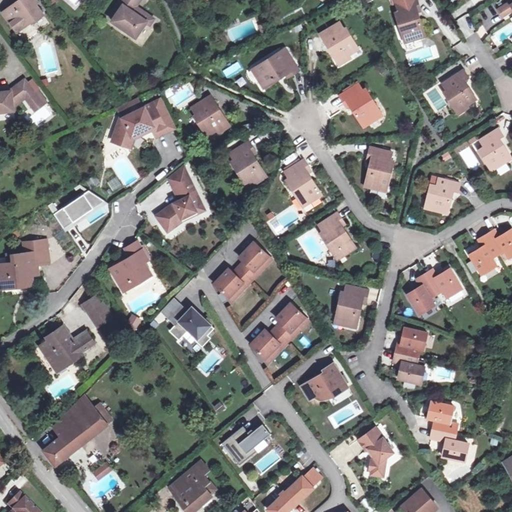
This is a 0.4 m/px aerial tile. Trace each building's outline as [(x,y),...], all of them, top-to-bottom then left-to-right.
[(19,0),(20,1),(4,13),(18,32),(43,13),(36,3),(38,2),(36,0),(19,0)] [(138,35),(148,19),(151,13),(142,7),(138,10),(137,11),(133,9),(136,3),(138,0),(119,0),(114,8),(118,11),(112,20),(138,35)] [(391,13),(398,37),(406,34),(408,40),(421,36),(418,25),(416,26),(415,21),(417,20),(414,12),(412,6),(416,6),(413,0),(391,0),(393,3),(395,11),(391,13)] [(511,6),(511,0),(506,0),(496,7),(501,14),(511,6)] [(466,4),(453,11),(456,17),(469,10),(466,4)] [(456,18),(464,38),(476,33),(468,13),(456,18)] [(321,34),(336,58),(340,55),(344,63),(351,58),(350,56),(360,50),(347,28),(345,30),(340,22),(321,34)] [(261,73),(256,76),(263,88),(278,78),(277,76),(281,74),(282,76),(285,74),(290,71),(292,73),(298,69),(287,50),(280,54),(278,51),(256,65),(261,73)] [(340,55),(336,58),(340,65),(344,63),(340,55)] [(227,78),(242,68),(237,61),(222,71),(227,78)] [(251,68),(256,76),(261,73),(256,65),(251,68)] [(443,91),(453,106),(457,104),(462,111),(469,106),(467,103),(476,97),(469,86),(467,87),(465,84),(467,83),(463,78),(467,75),(462,68),(442,82),(446,88),(443,91)] [(13,108),(26,99),(34,92),(24,80),(10,90),(11,92),(0,92),(0,113),(14,112),(13,108)] [(338,96),(342,103),(345,101),(349,106),(351,109),(353,107),(355,112),(353,113),(363,127),(375,119),(371,114),(378,110),(365,88),(361,90),(357,84),(338,96)] [(38,90),(34,92),(40,100),(44,98),(38,90)] [(34,92),(26,99),(34,111),(43,104),(40,100),(34,92)] [(220,131),(227,126),(223,120),(226,118),(221,110),(220,111),(216,106),(218,106),(210,94),(191,108),(196,114),(193,116),(207,136),(218,129),(220,131)] [(120,117),(112,141),(125,145),(128,137),(136,133),(136,134),(139,135),(141,135),(146,132),(147,128),(149,127),(153,125),(158,136),(176,127),(162,99),(122,118),(120,117)] [(457,104),(453,106),(458,113),(462,111),(457,104)] [(371,114),(375,119),(382,115),(378,110),(371,114)] [(158,136),(153,125),(149,127),(155,137),(158,136)] [(480,148),(490,164),(494,161),(498,167),(511,157),(511,153),(507,145),(505,146),(502,142),(504,140),(500,135),(504,133),(500,126),(482,138),(486,144),(480,148)] [(139,135),(136,134),(136,133),(128,137),(125,145),(130,147),(133,138),(139,135)] [(229,161),(243,184),(251,179),(254,184),(266,177),(256,161),(255,162),(252,158),(254,157),(252,154),(249,149),(252,147),(248,141),(228,153),(232,159),(229,161)] [(369,146),(367,154),(371,155),(369,161),(369,164),(371,165),(370,169),(368,169),(363,185),(377,189),(378,183),(386,185),(393,160),(390,159),(391,151),(369,146)] [(284,178),(298,201),(305,196),(309,202),(320,194),(311,179),(309,180),(306,175),(308,174),(306,171),(303,166),(306,164),(302,158),(284,170),(288,176),(284,178)] [(168,178),(172,186),(189,178),(185,170),(168,178)] [(95,174),(86,180),(90,188),(100,182),(95,174)] [(428,183),(424,201),(429,202),(427,208),(445,213),(449,199),(447,198),(448,194),(450,194),(452,189),(457,190),(458,182),(437,177),(434,185),(428,183)] [(169,208),(168,207),(156,215),(167,231),(175,225),(173,223),(181,217),(182,220),(204,209),(189,178),(172,186),(179,200),(173,202),(172,206),(169,208)] [(251,179),(243,184),(247,189),(254,184),(251,179)] [(378,183),(377,189),(385,191),(386,185),(378,183)] [(89,189),(54,213),(66,230),(108,203),(89,189)] [(305,196),(298,201),(302,206),(309,202),(305,196)] [(319,233),(333,255),(341,250),(344,255),(355,247),(345,232),(343,233),(341,229),(343,228),(340,225),(338,221),(341,218),(336,211),(317,223),(322,231),(319,233)] [(475,252),(474,250),(468,254),(481,274),(496,264),(491,256),(503,249),(508,257),(511,254),(511,228),(511,227),(506,231),(507,233),(502,235),(501,233),(498,235),(494,228),(478,238),(482,245),(478,248),(479,249),(475,252)] [(34,252),(36,266),(48,264),(46,240),(23,242),(25,253),(34,252)] [(267,256),(253,242),(238,257),(243,261),(232,273),(227,269),(213,283),(228,297),(242,283),(245,286),(257,273),(253,270),(267,256)] [(124,264),(109,274),(121,292),(131,285),(134,289),(144,283),(142,279),(149,273),(144,265),(148,262),(137,245),(136,245),(124,253),(129,261),(130,262),(125,266),(124,264)] [(341,250),(333,255),(336,259),(344,255),(341,250)] [(25,253),(13,254),(14,262),(7,264),(0,264),(0,287),(1,289),(11,287),(12,284),(30,282),(29,275),(28,267),(36,266),(34,252),(25,253)] [(267,256),(253,270),(257,273),(271,259),(267,256)] [(28,267),(29,275),(37,274),(36,266),(28,267)] [(414,291),(412,289),(407,292),(420,313),(434,304),(429,295),(441,287),(447,297),(461,288),(449,267),(443,270),(445,273),(440,276),(439,273),(436,275),(431,268),(416,277),(420,284),(417,286),(418,289),(414,291)] [(149,273),(142,279),(144,283),(152,277),(149,273)] [(242,283),(228,297),(231,301),(245,286),(242,283)] [(131,285),(121,292),(124,296),(134,289),(131,285)] [(342,292),(336,318),(344,319),(343,325),(357,328),(362,303),(363,298),(367,299),(369,290),(347,285),(345,292),(342,292)] [(83,303),(88,310),(101,301),(97,294),(83,303)] [(101,301),(88,310),(99,326),(112,316),(101,301)] [(264,329),(250,344),(265,358),(279,343),(282,347),(294,335),(290,331),(304,316),(290,303),(275,317),(280,322),(269,333),(264,329)] [(187,312),(180,306),(168,318),(175,325),(170,330),(179,339),(188,329),(197,337),(203,331),(207,334),(213,328),(198,313),(196,314),(190,309),(187,312)] [(304,316),(290,331),(294,335),(308,320),(304,316)] [(134,318),(131,324),(139,328),(142,322),(134,318)] [(57,339),(67,332),(63,326),(53,333),(57,339)] [(402,374),(399,374),(398,380),(421,385),(424,368),(415,365),(418,347),(423,348),(427,332),(404,327),(403,332),(405,333),(404,337),(402,337),(400,343),(396,342),(392,360),(402,362),(400,369),(403,370),(402,374)] [(54,365),(55,364),(62,360),(66,367),(76,359),(75,357),(95,343),(86,331),(72,340),(67,332),(57,339),(53,333),(45,338),(47,341),(40,346),(54,365)] [(279,343),(265,358),(268,362),(282,347),(279,343)] [(196,366),(205,375),(221,358),(213,349),(196,366)] [(62,360),(55,364),(60,371),(66,367),(62,360)] [(317,375),(307,381),(315,395),(317,396),(318,397),(320,398),(322,398),(324,397),(332,392),(334,394),(348,386),(334,362),(323,369),(325,372),(318,376),(317,375)] [(315,395),(307,381),(301,385),(309,399),(315,395)] [(106,413),(101,406),(98,402),(93,406),(84,395),(53,427),(60,436),(45,450),(56,465),(107,424),(102,417),(106,413)] [(212,405),(218,413),(225,408),(219,400),(212,405)] [(447,451),(445,450),(444,456),(467,461),(470,445),(455,441),(458,424),(452,422),(456,405),(433,401),(432,406),(434,406),(433,411),(431,411),(429,417),(436,419),(432,436),(447,439),(446,446),(448,446),(447,451)] [(237,430),(222,442),(240,464),(257,450),(254,447),(271,433),(263,423),(253,431),(251,429),(247,432),(249,434),(244,438),(237,430)] [(242,426),(237,430),(244,438),(249,434),(242,426)] [(369,469),(371,469),(384,471),(386,456),(393,451),(375,426),(358,438),(366,449),(369,447),(375,455),(373,456),(373,459),(371,459),(369,469)] [(40,445),(51,439),(49,434),(37,441),(40,445)] [(511,476),(511,455),(503,462),(511,476)] [(106,460),(91,471),(98,480),(112,469),(106,460)] [(202,462),(196,466),(203,474),(208,469),(202,462)] [(203,474),(196,466),(169,489),(176,497),(180,493),(186,500),(181,504),(187,511),(190,511),(211,495),(203,486),(209,482),(203,474)] [(301,477),(311,487),(319,480),(313,475),(308,470),(301,477)] [(270,511),(285,511),(311,487),(301,477),(276,500),(267,509),(270,511)] [(203,486),(211,495),(216,490),(209,482),(203,486)] [(431,511),(437,507),(421,489),(395,511),(431,511)] [(15,509),(16,510),(14,511),(39,511),(21,492),(10,503),(15,509)]
